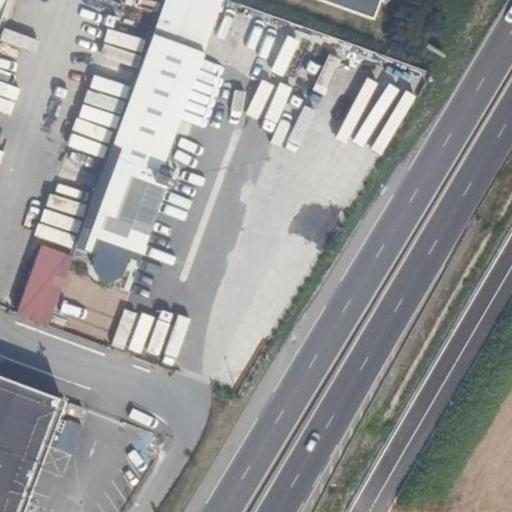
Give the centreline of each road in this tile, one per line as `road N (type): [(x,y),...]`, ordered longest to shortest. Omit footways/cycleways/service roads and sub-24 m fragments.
road 1 (primary): [(511,32),(223,511)]
road 2 (primary): [(278,511),(511,115)]
road 3 (unclassified): [(0,335),(159,394),(190,429),(136,511)]
road 4 (tertiary): [(370,511),(511,270)]
